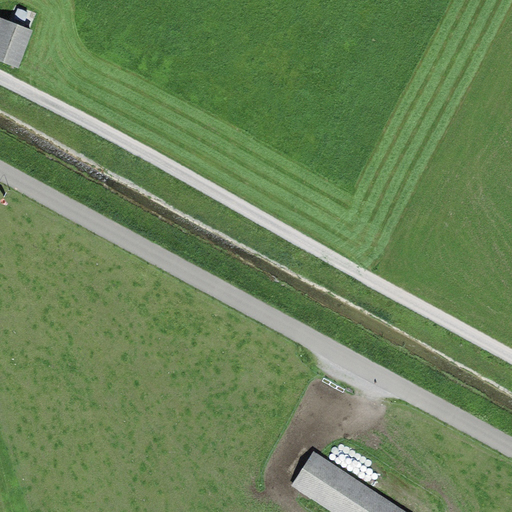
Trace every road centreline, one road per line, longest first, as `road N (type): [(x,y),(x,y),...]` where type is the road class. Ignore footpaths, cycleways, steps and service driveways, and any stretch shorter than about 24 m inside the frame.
road 1 (track): [(511,354),(0,75)]
road 2 (unclassified): [(511,447),(0,171)]
